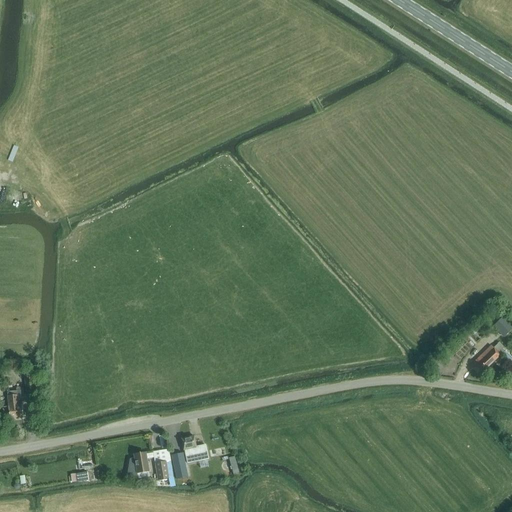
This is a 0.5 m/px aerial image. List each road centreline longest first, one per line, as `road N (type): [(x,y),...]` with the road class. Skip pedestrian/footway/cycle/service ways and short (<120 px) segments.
road 1 (tertiary): [(0,451),(370,381),(511,395)]
road 2 (primary): [(511,72),(398,0)]
